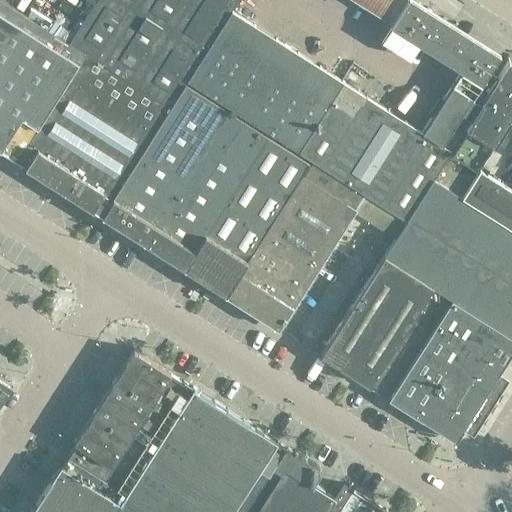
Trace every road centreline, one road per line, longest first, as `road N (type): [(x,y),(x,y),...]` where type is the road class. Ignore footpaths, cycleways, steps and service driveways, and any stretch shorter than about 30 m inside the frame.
road 1 (unclassified): [(468,509),(108,282)]
road 2 (unclassified): [(0,450),(108,282)]
road 3 (unclassified): [(108,282),(0,212)]
